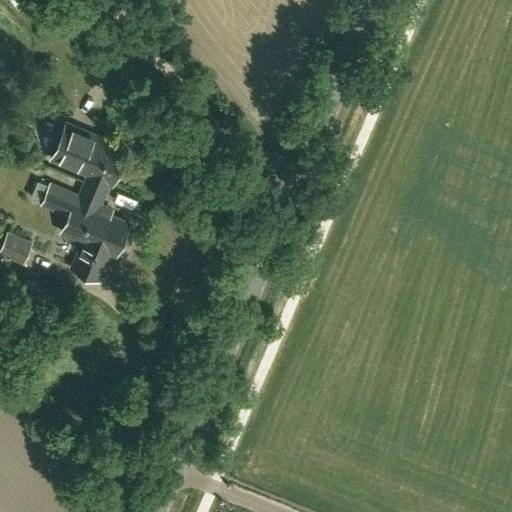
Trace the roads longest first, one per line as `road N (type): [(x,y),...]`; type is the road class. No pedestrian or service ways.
road 1 (tertiary): [(156,511),(375,0)]
road 2 (track): [(285,211),(102,0)]
